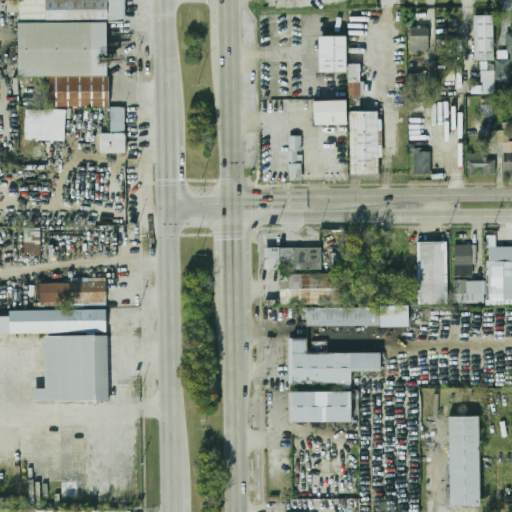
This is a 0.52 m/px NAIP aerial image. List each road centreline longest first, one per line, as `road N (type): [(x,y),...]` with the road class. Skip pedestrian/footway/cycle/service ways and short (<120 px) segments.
road 1 (primary): [(173,204),(175,431)]
road 2 (primary): [(242,511),(240,335)]
road 3 (secondary): [(511,194),(358,195)]
road 4 (secondary): [(358,216),(511,215)]
road 5 (primary): [(238,205),(236,60)]
